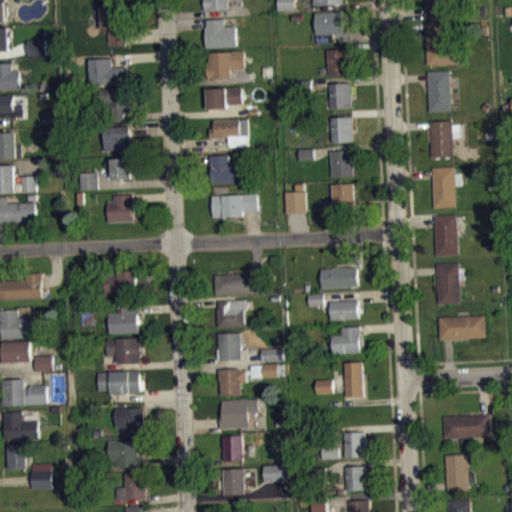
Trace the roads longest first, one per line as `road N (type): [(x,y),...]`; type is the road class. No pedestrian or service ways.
road 1 (residential): [(410,511),(385,0)]
road 2 (residential): [(186,511),(165,0)]
road 3 (residential): [(0,249),(396,230)]
